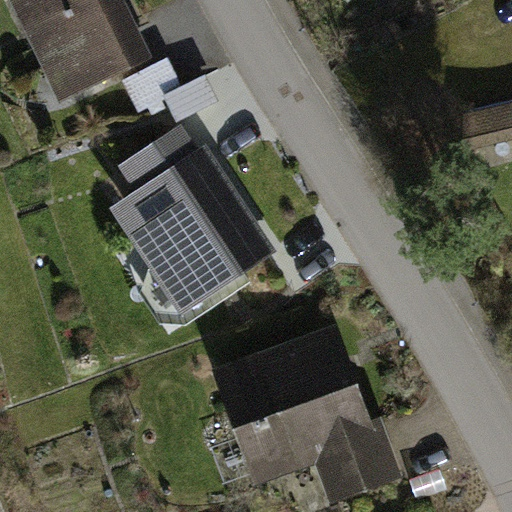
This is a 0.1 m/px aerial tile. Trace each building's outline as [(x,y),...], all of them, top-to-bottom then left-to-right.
[(117,0),(16,0),(51,69),(77,56),(90,83),(145,56),(117,0)] [(178,89),(164,60),(124,80),(138,109),(167,95),(178,89)] [(178,89),(167,95),(179,119),(213,102),(201,78),(178,89)] [(466,141),(511,130),(511,105),(467,116),(466,141)] [(194,157),(177,132),(127,165),(144,190),(127,200),(194,300),(269,251),(230,193),(224,198),(214,183),(220,178),(202,151),(194,157)] [(321,340),(223,375),(244,432),(258,427),(272,467),(320,450),(335,492),(393,471),(377,426),(367,430),(346,373),(335,377),(321,340)]
